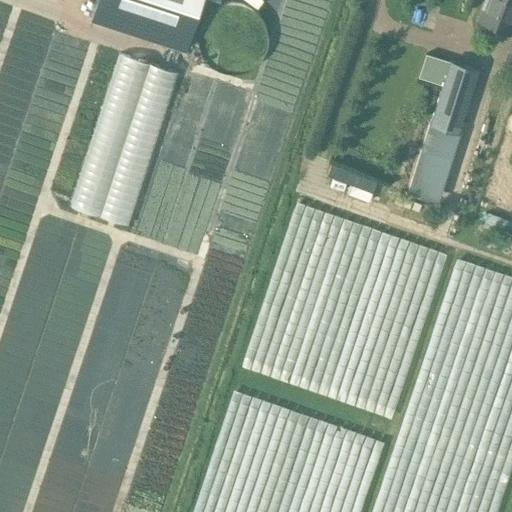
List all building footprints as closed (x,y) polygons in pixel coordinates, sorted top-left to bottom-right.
[(200,0),(94,0),(89,17),(184,49),(200,0)] [(509,32),(511,24),(511,0),(484,0),(477,20),(509,32)] [(226,18),(231,18),(233,56),(256,55),(254,27),(248,27),(246,2),(225,3),(226,18)] [(131,224),(175,68),(115,51),(71,207),(131,224)] [(449,59),(429,123),(431,124),(458,132),(478,68),(453,61),(449,59)] [(496,165),(490,180),(511,189),(511,154),(505,169),(496,165)] [(332,165),(326,182),(369,197),(375,181),(332,165)] [(511,235),(511,219),(483,211),(478,226),(511,235)]
